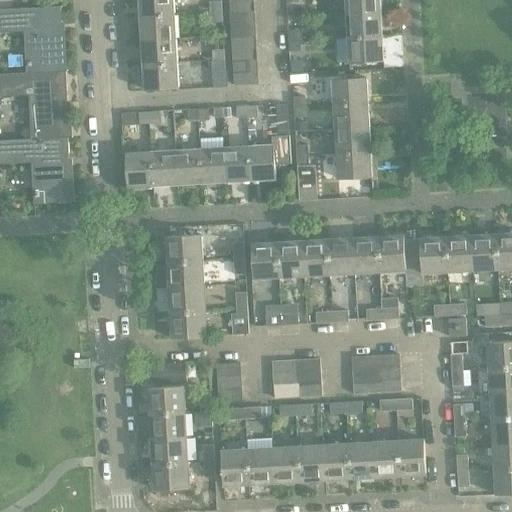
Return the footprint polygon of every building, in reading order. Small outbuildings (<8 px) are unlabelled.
[(173,0),(139,0),(141,16),(175,14),(173,0)] [(380,0),(345,0),(347,14),(381,12),(380,0)] [(210,2),(210,12),(222,11),(221,1),(210,2)] [(254,1),(229,2),(230,14),(254,13),(254,1)] [(0,30),(27,29),(29,73),(68,71),(68,70),(65,71),(61,8),(62,8),(62,7),(0,10),(0,30)] [(222,11),(210,12),(211,22),(222,22),(222,11)] [(381,12),(347,14),(348,38),(382,36),(381,12)] [(254,13),(230,14),(231,26),(255,25),(254,13)] [(175,14),(141,16),(142,41),(176,39),(175,14)] [(255,25),(231,26),(231,38),(256,36),(255,25)] [(290,31),(290,42),(302,41),(301,30),(290,31)] [(256,36),(231,38),(232,50),(256,48),(256,36)] [(382,36),(348,38),(349,63),(383,61),(382,36)] [(176,39),(142,41),(143,65),(177,63),(176,39)] [(302,41),(290,42),(291,52),(303,51),(302,41)] [(256,48),(232,50),(233,61),(257,60),(256,48)] [(212,50),(213,60),(225,60),(224,50),(212,50)] [(225,60),(213,60),(213,71),(225,70),(225,60)] [(257,60),(233,61),(233,73),(258,72),(257,60)] [(177,63),(143,65),(145,90),(179,88),(177,63)] [(68,71),(29,73),(0,74),(0,121),(1,121),(0,96),(0,95),(32,93),(35,140),(73,137),(70,137),(66,72),(68,72),(68,71)] [(258,72),(233,73),(234,85),(259,84),(258,72)] [(332,80),(334,105),(368,103),(367,78),(332,80)] [(294,97),(294,108),(306,107),(305,97),(294,97)] [(368,103),(334,105),(335,130),(369,128),(368,103)] [(257,106),(247,107),(247,118),(258,118),(257,106)] [(247,118),(247,107),(236,107),(237,119),(247,118)] [(306,107),(294,108),(295,118),(307,117),(306,107)] [(199,121),(198,109),(188,110),(188,122),(199,121)] [(208,109),(198,109),(199,121),(209,121),(208,109)] [(150,124),(149,112),(139,113),(140,125),(150,124)] [(159,112),(149,112),(150,124),(160,123),(159,112)] [(308,122),(295,122),(296,131),(308,131),(308,122)] [(369,128),(335,130),(337,154),(371,152),(369,128)] [(0,161),(34,160),(37,204),(75,202),(75,201),(72,201),(68,138),(73,138),(73,137),(35,140),(0,141),(0,161)] [(274,145),(249,146),(251,181),(276,179),(274,145)] [(296,146),(297,156),(309,156),(308,145),(296,146)] [(249,146),(224,148),(227,182),(251,181),(249,146)] [(224,148),(200,149),(202,183),(227,182),(224,148)] [(200,149),(176,151),(178,185),(202,183),(200,149)] [(176,151),(152,152),(154,186),(178,185),(176,151)] [(154,186),(152,152),(127,153),(129,188),(154,186)] [(371,152),(337,154),(338,179),(372,177),(371,152)] [(309,156),(297,156),(298,166),(309,166),(309,156)] [(317,190),(299,191),(299,201),(317,200),(317,190)] [(511,233),(496,235),(498,269),(511,268),(511,233)] [(167,237),(168,263),(203,261),(201,235),(167,237)] [(496,235),(471,236),(473,271),(498,269),(496,235)] [(404,236),(378,237),(380,272),(406,271),(404,236)] [(471,236),(446,238),(448,272),(473,271),(471,236)] [(378,237),(353,239),(355,273),(380,272),(378,237)] [(448,272),(446,238),(420,239),(422,274),(448,272)] [(353,239),(328,240),(330,275),(355,273),(353,239)] [(328,240),(303,242),(305,276),(330,275),(328,240)] [(233,243),(234,259),(245,258),(244,242),(233,243)] [(303,242),(278,243),(280,278),(305,276),(303,242)] [(280,278),(278,243),(252,244),(254,279),(280,278)] [(245,258),(234,259),(234,275),(245,274),(245,258)] [(203,261),(168,263),(170,288),(204,286),(203,261)] [(204,286),(170,288),(171,313),(205,311),(204,286)] [(236,294),(236,310),(247,309),(247,293),(236,294)] [(466,305),(450,306),(450,316),(466,315),(466,305)] [(450,316),(450,306),(434,307),(434,317),(450,316)] [(398,308),(382,309),(383,320),(399,319),(398,308)] [(237,314),(232,315),(233,335),(249,334),(247,309),(236,310),(237,314)] [(383,320),(382,309),(366,310),(367,321),(383,320)] [(205,311),(171,313),(172,339),(207,337),(205,311)] [(348,311),(332,312),(332,323),(348,322),(348,311)] [(332,323),(332,312),(316,313),(316,324),(332,323)] [(298,314),(282,315),(282,326),(298,325),(298,314)] [(511,314),(501,316),(502,327),(511,325),(511,314)] [(282,326),(282,315),(266,316),(266,327),(282,326)] [(502,327),(501,316),(485,316),(486,327),(502,327)] [(466,318),(448,319),(450,338),(467,337),(466,318)] [(511,341),(488,343),(489,369),(511,367),(511,341)] [(399,355),(376,356),(376,369),(400,367),(399,355)] [(451,355),(451,371),(462,370),(462,355),(451,355)] [(352,358),(353,370),(376,369),(376,356),(352,358)] [(320,359),(296,361),(297,373),(321,372),(320,359)] [(273,362),(273,374),(297,373),(296,361),(273,362)] [(175,364),(160,365),(161,382),(186,381),(185,364),(175,364)] [(217,365),(217,378),(241,376),(241,364),(217,365)] [(400,367),(376,369),(377,381),(401,379),(400,367)] [(511,367),(489,369),(491,394),(511,392),(511,367)] [(376,369),(353,370),(353,382),(377,381),(376,369)] [(462,370),(451,371),(452,387),(463,386),(462,370)] [(321,372),(297,373),(298,385),(321,384),(321,372)] [(297,373),(273,374),(274,386),(298,385),(297,373)] [(241,376),(217,378),(218,390),(242,388),(241,376)] [(401,379),(377,381),(378,393),(401,392),(401,379)] [(377,381),(353,382),(354,394),(378,393),(377,381)] [(321,384),(298,385),(298,398),(322,396),(321,384)] [(298,385),(274,386),(275,399),(298,398),(298,385)] [(149,389),(150,414),(185,412),(184,387),(149,389)] [(242,388),(218,390),(219,402),(243,401),(242,388)] [(511,392),(491,394),(492,419),(511,418),(511,392)] [(200,396),(200,412),(211,411),(211,395),(200,396)] [(412,399),(396,400),(397,411),(413,410),(412,399)] [(397,411),(396,400),(380,401),(381,412),(397,411)] [(362,402),(346,403),(346,414),(362,413),(362,402)] [(346,414),(346,403),(330,404),(330,415),(346,414)] [(311,405),(296,406),(296,417),(312,416),(311,405)] [(453,405),(454,421),(465,421),(464,405),(453,405)] [(296,417),(296,406),(280,407),(280,418),(296,417)] [(246,419),(245,408),(229,409),(230,420),(246,419)] [(261,408),(245,408),(246,419),(262,419),(261,408)] [(211,411),(200,412),(201,428),(212,427),(211,411)] [(185,412),(150,414),(152,440),(186,438),(185,412)] [(511,418),(492,419),(494,444),(511,443),(511,418)] [(465,421),(454,421),(455,437),(466,437),(465,421)] [(186,438),(152,440),(153,465),(188,463),(186,438)] [(424,440),(398,441),(400,476),(426,474),(424,440)] [(398,441),(373,443),(375,477),(400,476),(398,441)] [(373,443),(348,444),(350,479),(375,477),(373,443)] [(511,443),(494,444),(495,470),(511,468),(511,443)] [(348,444),(323,446),(325,480),(350,479),(348,444)] [(202,446),(203,462),(214,461),(213,445),(202,446)] [(323,446),(298,447),(300,482),(325,480),(323,446)] [(298,447),(273,448),(275,483),(300,482),(298,447)] [(273,448),(248,450),(250,484),(275,483),(273,448)] [(250,484),(248,450),(222,451),(224,486),(250,484)] [(456,456),(457,472),(468,471),(467,455),(456,456)] [(214,461),(203,462),(204,478),(215,477),(214,461)] [(188,463),(153,465),(155,490),(189,489),(188,463)] [(511,468),(495,470),(496,495),(511,494),(511,468)] [(468,471),(457,472),(458,488),(469,487),(468,471)]
